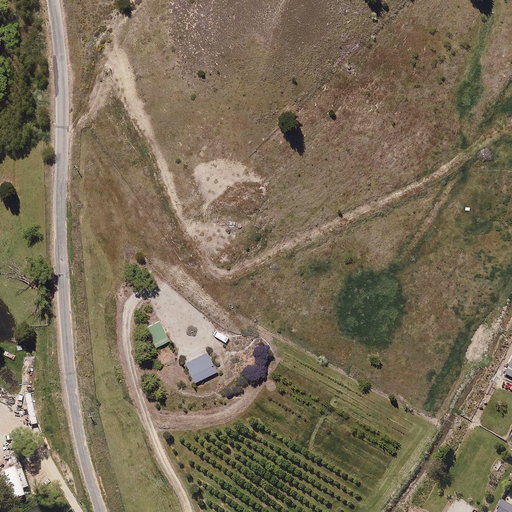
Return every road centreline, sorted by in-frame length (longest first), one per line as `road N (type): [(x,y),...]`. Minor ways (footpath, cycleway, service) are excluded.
road 1 (track): [(62,139),(92,67),(114,57),(191,242),(203,262),(230,271),(410,192),(511,127)]
road 2 (unclassified): [(102,511),(69,374),(63,107),(52,0)]
